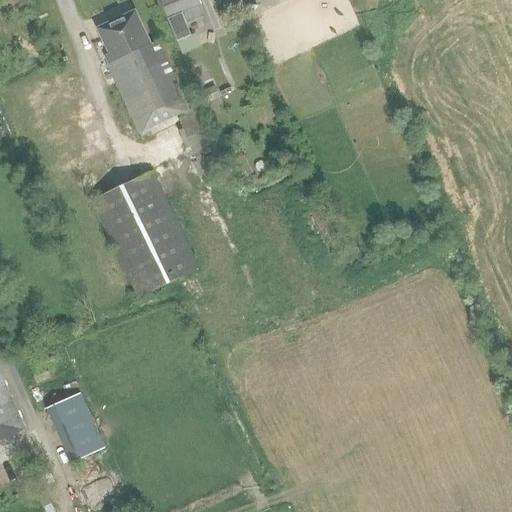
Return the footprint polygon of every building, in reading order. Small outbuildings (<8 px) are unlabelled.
[(159,0),(176,41),(191,35),(181,13),(201,5),(199,0),(159,0)] [(150,44),(135,11),(96,29),(108,55),(104,57),(107,65),(105,66),(137,134),(189,111),(157,41),(150,44)] [(205,105),(220,98),(211,78),(196,86),(205,105)] [(106,155),(122,149),(102,97),(87,103),(106,155)] [(193,163),(210,156),(192,112),(175,119),(193,163)] [(200,270),(153,172),(91,202),(138,300),(200,270)] [(0,439),(23,429),(0,377),(0,439)] [(106,448),(81,394),(47,410),(72,464),(106,448)]
